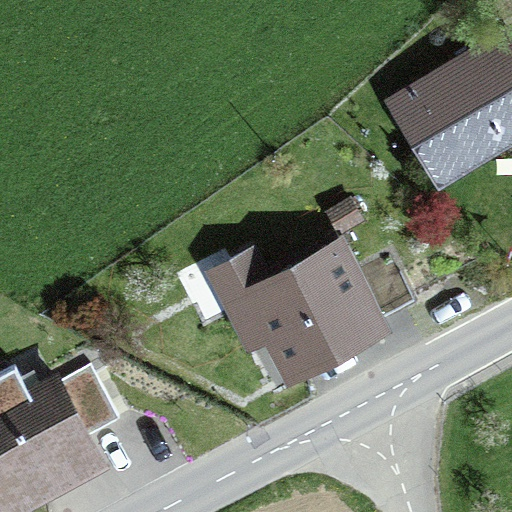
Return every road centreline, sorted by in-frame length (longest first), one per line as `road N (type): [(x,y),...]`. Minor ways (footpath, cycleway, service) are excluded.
road 1 (tertiary): [(366,402),(157,511)]
road 2 (tertiary): [(511,325),(366,402)]
